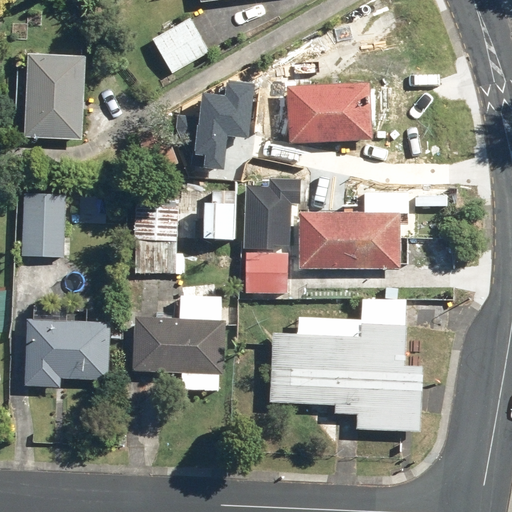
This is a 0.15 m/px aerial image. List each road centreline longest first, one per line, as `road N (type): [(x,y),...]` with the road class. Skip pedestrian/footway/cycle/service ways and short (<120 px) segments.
road 1 (residential): [(0,495),(361,511)]
road 2 (residential): [(511,298),(478,511)]
road 3 (residential): [(477,0),(511,132)]
